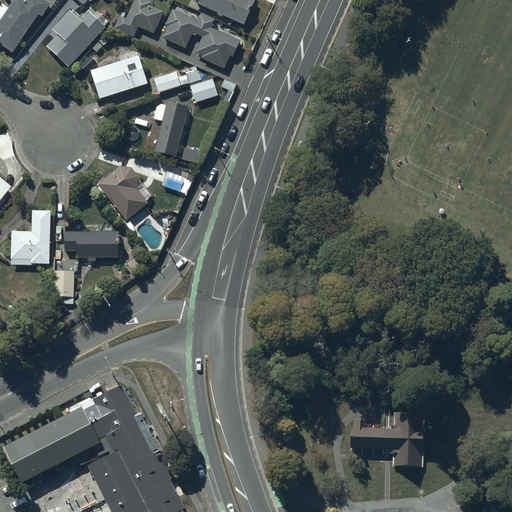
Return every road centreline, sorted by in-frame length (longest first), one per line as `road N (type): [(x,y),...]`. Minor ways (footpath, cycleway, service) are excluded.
road 1 (primary): [(104,346),(250,174)]
road 2 (primary): [(231,511),(201,397),(199,340),(213,313)]
road 3 (primary): [(213,313),(230,415),(263,511)]
road 4 (primary): [(250,174),(326,0)]
road 5 (primary): [(213,313),(250,174)]
